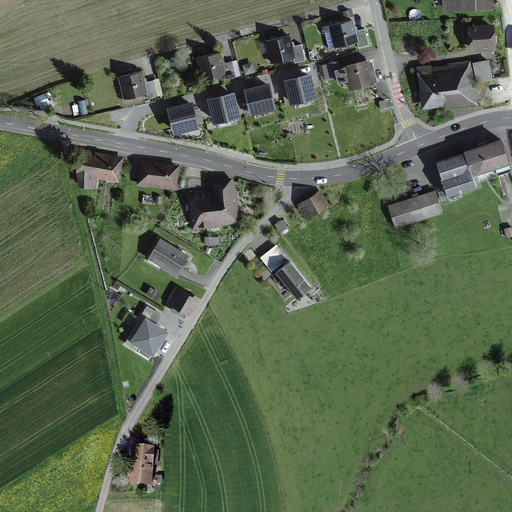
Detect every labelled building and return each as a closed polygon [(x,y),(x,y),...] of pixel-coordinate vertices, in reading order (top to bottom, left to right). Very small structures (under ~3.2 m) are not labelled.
[(492,12),(491,0),(445,0),(446,14),(492,12)] [(353,21),(330,27),(335,48),(358,42),(359,48),(369,46),(365,30),(356,32),(353,21)] [(494,27),(470,29),(471,54),(496,53),(494,27)] [(291,39),(268,45),(273,66),(294,61),(296,67),(306,65),(302,49),(293,51),(291,39)] [(220,53),(202,57),(206,77),(223,73),(225,80),(236,78),(232,63),(222,65),(220,53)] [(338,62),(322,66),(325,79),(342,75),(338,62)] [(471,64),(473,80),(491,78),(489,62),(471,64)] [(377,86),(372,64),(346,70),(351,92),(377,86)] [(420,91),(474,84),(473,80),(471,64),(418,71),(420,91)] [(142,75),(120,81),(125,101),(148,96),(149,101),(164,98),(160,83),(145,87),(142,75)] [(314,96),(309,75),(287,80),(292,102),(314,96)] [(474,84),(420,91),(423,112),(477,105),(474,84)] [(273,106),(268,85),(246,90),(252,112),(273,106)] [(237,115),(232,94),(210,99),(216,120),(237,115)] [(196,125),(191,104),(170,109),(175,130),(196,125)] [(509,165),(501,141),(465,153),(466,155),(473,177),(509,165)] [(118,184),(123,159),(83,152),(77,186),(94,189),(96,179),(118,184)] [(473,177),(466,155),(439,164),(450,197),(476,189),(473,177)] [(175,191),(178,167),(142,163),(139,187),(175,191)] [(214,193),(188,196),(192,230),(238,225),(233,180),(213,182),(214,193)] [(327,205),(320,193),(301,206),(308,217),(327,205)] [(442,215),(435,193),(389,208),(396,230),(442,215)] [(187,256),(160,240),(149,259),(162,266),(160,269),(176,277),(187,256)] [(277,274),(291,263),(277,246),(260,260),(273,277),(277,274)] [(311,288),(291,263),(277,274),(297,299),(311,288)] [(199,302),(176,289),(167,304),(174,308),(172,310),(188,320),(199,302)] [(154,324),(160,314),(147,305),(138,320),(144,323),(134,340),(142,345),(138,351),(149,358),(165,331),(154,324)] [(154,451),(132,449),(129,486),(151,487),(154,451)]
